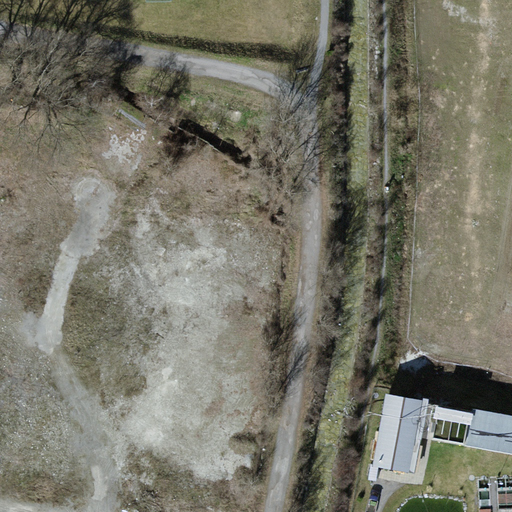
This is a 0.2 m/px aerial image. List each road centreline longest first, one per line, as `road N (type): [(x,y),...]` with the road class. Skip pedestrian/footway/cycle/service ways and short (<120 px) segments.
road 1 (track): [(329,96),(325,181),(251,511)]
road 2 (track): [(0,33),(220,69),(329,96)]
